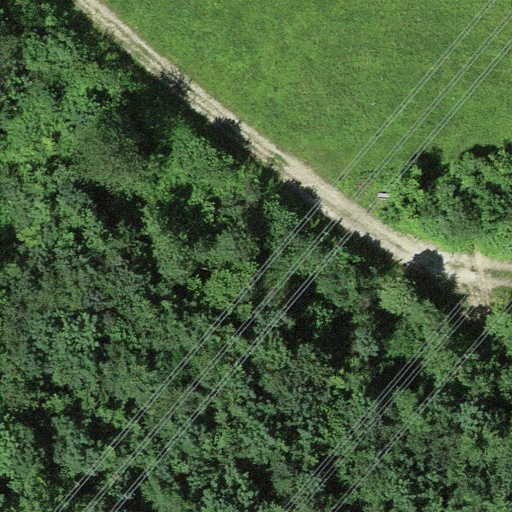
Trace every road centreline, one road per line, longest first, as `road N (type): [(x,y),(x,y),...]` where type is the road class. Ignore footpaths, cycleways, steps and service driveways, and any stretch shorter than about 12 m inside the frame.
road 1 (track): [(80,0),(166,87),(392,263)]
road 2 (track): [(392,263),(511,279)]
